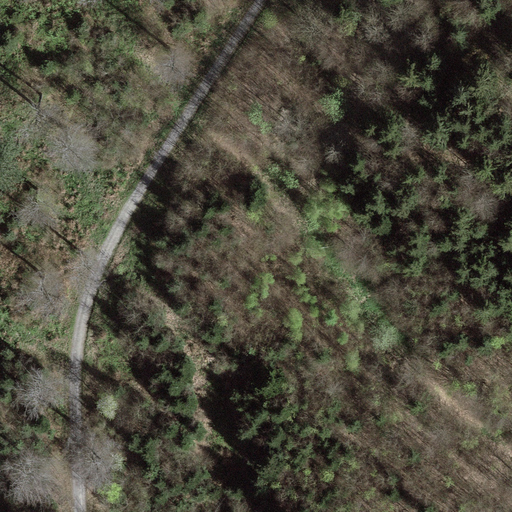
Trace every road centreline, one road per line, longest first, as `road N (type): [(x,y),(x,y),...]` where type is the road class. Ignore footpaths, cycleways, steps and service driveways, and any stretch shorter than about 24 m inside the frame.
road 1 (track): [(82,511),(79,363),(95,292),(147,186)]
road 2 (track): [(147,186),(253,0)]
